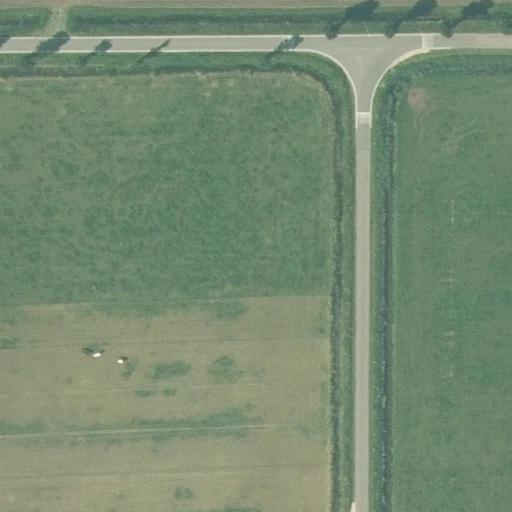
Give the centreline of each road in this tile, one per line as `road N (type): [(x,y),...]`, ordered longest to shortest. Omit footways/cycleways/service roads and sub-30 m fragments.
road 1 (unclassified): [(363,511),(364,48)]
road 2 (unclassified): [(364,48),(0,48)]
road 3 (unclassified): [(364,48),(511,44)]
